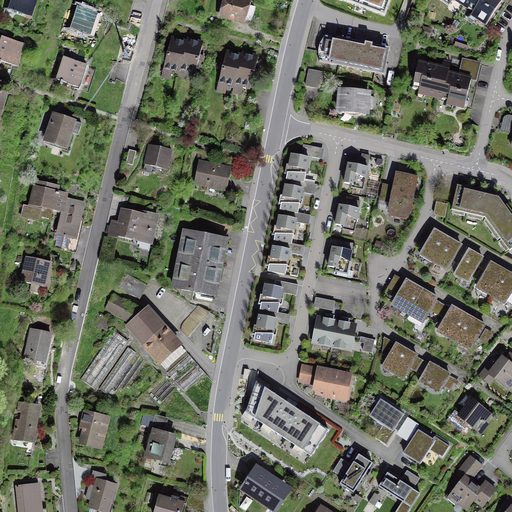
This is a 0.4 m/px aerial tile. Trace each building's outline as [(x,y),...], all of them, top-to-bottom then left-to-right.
[(37,0),(10,0),(8,8),(32,16),(37,0)] [(116,0),(115,5),(128,10),(131,0),(116,0)] [(249,0),(221,0),(217,15),(242,23),(249,0)] [(390,0),(343,0),(384,15),(390,0)] [(484,29),(502,3),(506,5),(509,0),(440,0),(444,2),(445,0),(447,0),(469,15),(468,18),(484,29)] [(101,13),(77,5),(70,28),(94,36),(101,13)] [(115,5),(110,16),(124,22),(128,10),(115,5)] [(188,38),(170,33),(160,67),(163,68),(160,77),(169,79),(171,71),(178,73),(188,38)] [(26,43),(1,35),(0,39),(0,59),(19,65),(26,43)] [(319,62),(384,74),(389,49),(324,36),(319,62)] [(194,71),(202,42),(188,38),(178,73),(177,77),(186,79),(188,70),(194,71)] [(242,52),(224,48),(213,90),(224,93),(226,85),(233,86),(242,52)] [(251,87),(257,56),(242,52),(233,86),(236,84),(251,87)] [(88,64),(63,56),(56,78),(81,86),(88,64)] [(116,61),(101,57),(99,66),(114,69),(116,61)] [(416,96),(463,110),(472,80),(476,81),(481,66),(462,60),(457,75),(447,72),(450,62),(443,59),(440,69),(417,61),(410,86),(418,88),(416,96)] [(317,71),(309,70),(306,85),(314,87),(317,71)] [(369,93),(340,91),(338,110),(367,113),(368,109),(372,109),(374,107),(375,105),(375,102),(375,100),(373,98),(369,98),(369,93)] [(237,98),(252,102),(253,95),(239,92),(237,98)] [(236,106),(250,109),(252,102),(237,98),(236,106)] [(234,113),(248,116),(250,109),(236,106),(234,113)] [(81,121),(53,112),(43,139),(67,148),(73,132),(77,133),(81,121)] [(173,149),(148,144),(144,165),(168,170),(173,149)] [(307,157),(322,161),(325,150),(310,146),(307,157)] [(136,151),(129,149),(126,164),(133,166),(136,151)] [(314,160),(294,157),(289,182),(310,185),(314,160)] [(232,167),(200,159),(194,184),(227,191),(232,167)] [(345,191),(368,195),(373,167),(350,163),(345,191)] [(415,174),(394,169),(385,208),(388,213),(400,217),(408,213),(415,174)] [(61,191),(62,187),(35,180),(29,204),(61,212),(67,214),(71,199),(72,193),(61,191)] [(486,218),(496,194),(455,183),(450,209),(486,218)] [(308,191),(289,187),(284,213),(303,217),(308,191)] [(511,214),(496,194),(486,218),(510,250),(511,248),(511,214)] [(61,212),(56,234),(53,245),(67,249),(70,237),(77,239),(86,202),(71,199),(67,214),(61,212)] [(444,216),(447,203),(436,201),(434,213),(444,216)] [(360,231),(365,207),(342,202),(337,226),(360,231)] [(143,210),(121,204),(117,218),(111,216),(105,236),(114,238),(115,234),(134,239),(133,242),(136,243),(135,246),(147,249),(157,211),(143,208),(143,210)] [(301,223),(283,219),(277,243),(296,247),(301,223)] [(214,295),(226,235),(180,226),(168,286),(214,295)] [(434,262),(449,237),(431,227),(417,252),(434,262)] [(449,237),(434,262),(444,268),(459,243),(449,237)] [(383,240),(374,238),(373,244),(382,247),(383,240)] [(354,278),(360,248),(337,243),(331,273),(354,278)] [(481,254),(466,246),(452,271),(467,280),(481,254)] [(295,253),(276,248),(270,274),(290,278),(295,253)] [(52,262),(26,257),(21,281),(31,283),(29,292),(38,294),(40,284),(47,286),(52,262)] [(491,295),(506,270),(489,259),(473,285),(491,295)] [(511,273),(506,270),(491,295),(503,302),(511,286),(511,273)] [(126,272),(117,286),(139,298),(147,284),(126,272)] [(408,314),(423,289),(393,273),(386,286),(394,291),(387,302),(408,314)] [(291,291),(270,286),(264,310),(285,315),(291,291)] [(423,289),(408,314),(423,323),(431,310),(437,298),(423,289)] [(185,349),(146,303),(141,307),(118,295),(112,307),(129,318),(123,323),(154,363),(158,359),(165,367),(185,349)] [(454,341),(468,316),(437,298),(431,310),(441,315),(433,329),(454,341)] [(318,301),(316,311),(336,315),(338,305),(318,301)] [(191,336),(210,312),(199,303),(180,328),(191,336)] [(110,320),(100,314),(94,324),(104,330),(110,320)] [(468,316),(454,341),(471,350),(485,325),(468,316)] [(313,343),(332,347),(337,321),(318,317),(313,343)] [(281,322),(261,318),(256,345),(277,349),(281,322)] [(359,325),(337,321),(332,347),(354,352),(359,325)] [(53,333),(30,328),(23,360),(28,361),(26,371),(35,373),(37,365),(46,367),(53,333)] [(96,388),(128,340),(114,331),(81,378),(96,388)] [(485,331),(480,340),(487,344),(492,335),(485,331)] [(377,343),(363,340),(361,352),(375,354),(377,343)] [(421,356),(394,340),(379,365),(401,377),(408,366),(413,369),(421,356)] [(135,351),(127,346),(98,388),(106,394),(135,351)] [(504,355),(499,351),(484,371),(508,389),(511,384),(511,351),(508,349),(504,355)] [(194,362),(187,354),(168,371),(175,379),(194,362)] [(436,393),(442,384),(448,387),(452,381),(455,383),(458,379),(421,356),(413,369),(419,373),(415,380),(436,393)] [(175,379),(186,392),(206,376),(194,362),(175,379)] [(301,387),(317,389),(316,393),(319,394),(318,398),(350,406),(356,377),(320,371),(304,368),(301,387)] [(321,447),(335,426),(259,379),(243,425),(310,468),(321,447)] [(391,426),(400,413),(378,397),(366,414),(381,424),(374,435),(384,442),(394,428),(391,426)] [(490,413),(472,399),(461,414),(454,409),(445,420),(461,433),(468,424),(476,431),(490,413)] [(42,405),(18,401),(17,411),(21,411),(20,419),(15,418),(12,439),(26,441),(24,449),(31,451),(32,442),(35,443),(42,405)] [(103,448),(111,415),(84,407),(82,412),(85,413),(83,419),(81,418),(78,426),(83,427),(79,442),(103,448)] [(142,422),(150,425),(153,416),(146,413),(142,422)] [(498,425),(507,431),(511,425),(503,418),(498,425)] [(494,431),(502,437),(507,431),(498,425),(494,431)] [(174,433),(150,426),(142,456),(166,463),(174,433)] [(417,461),(427,446),(442,456),(449,445),(433,433),(430,437),(416,428),(402,450),(417,461)] [(489,437),(498,443),(502,437),(494,431),(489,437)] [(484,443),(493,450),(498,443),(489,437),(484,443)] [(370,460),(355,451),(349,462),(336,484),(351,493),(370,460)] [(43,455),(28,455),(28,463),(44,463),(43,455)] [(482,465),(469,455),(455,474),(460,478),(444,498),(456,506),(457,504),(466,511),(473,502),(482,509),(497,489),(484,479),(478,486),(471,481),(482,465)] [(285,491),(272,483),(274,480),(255,468),(241,490),(273,510),(285,491)] [(419,489),(387,468),(379,481),(400,495),(389,511),(403,511),(412,500),(419,489)] [(101,511),(108,511),(117,484),(105,480),(107,474),(93,470),(91,477),(96,479),(87,508),(101,511)] [(42,511),(39,482),(12,485),(15,511),(42,511)] [(154,511),(182,511),(189,490),(174,486),(171,497),(160,494),(154,511)] [(511,511),(511,502),(506,498),(499,508),(502,511),(501,511),(511,511)]
